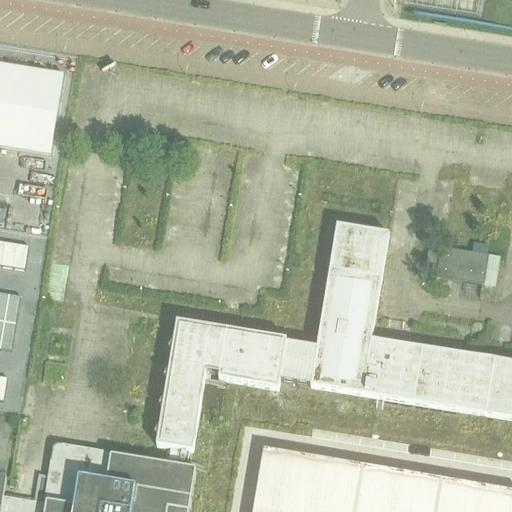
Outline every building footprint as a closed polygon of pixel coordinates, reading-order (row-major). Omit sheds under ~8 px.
[(0,66),(0,149),(51,157),(64,77),(0,66)] [(172,450),(191,453),(194,454),(207,375),(221,377),(220,381),(280,391),(281,382),(312,387),(312,388),(511,421),(511,364),(373,342),(377,317),(390,236),(338,228),(318,350),(288,345),(288,342),(178,324),(158,448),(172,450)] [(5,245),(1,268),(13,270),(17,247),(5,245)] [(474,253),(488,256),(490,247),(475,245),(474,253)] [(17,247),(13,270),(24,272),(28,248),(17,247)] [(442,248),(437,278),(485,286),(490,256),(442,248)] [(0,295),(0,323),(4,324),(8,297),(0,295)] [(8,297),(4,324),(16,326),(20,299),(8,297)] [(4,324),(0,348),(0,352),(11,354),(16,326),(4,324)] [(190,455),(191,453),(172,450),(172,452),(169,452),(167,463),(170,463),(169,466),(84,452),(79,451),(54,469),(53,475),(52,475),(52,477),(40,475),(36,500),(8,495),(7,498),(5,497),(2,511),(190,511),(197,472),(196,471),(188,469),(188,467),(191,467),(193,456),(190,455)] [(264,451),(257,491),(278,494),(284,454),(264,451)] [(284,454),(278,494),(297,498),(304,458),(284,454)] [(304,458),(297,498),(317,501),(324,461),(304,458)] [(317,501),(315,511),(355,511),(363,468),(324,461),(317,501)] [(363,468),(355,511),(396,511),(403,474),(363,468)] [(403,474),(396,511),(436,511),(442,481),(403,474)] [(442,481),(436,511),(457,511),(462,485),(442,481)] [(462,485),(457,511),(477,511),(478,508),(482,488),(462,485)] [(511,511),(511,493),(482,488),(478,508),(500,511),(511,511)] [(257,491),(253,511),(315,511),(317,501),(297,498),(278,494),(257,491)]
